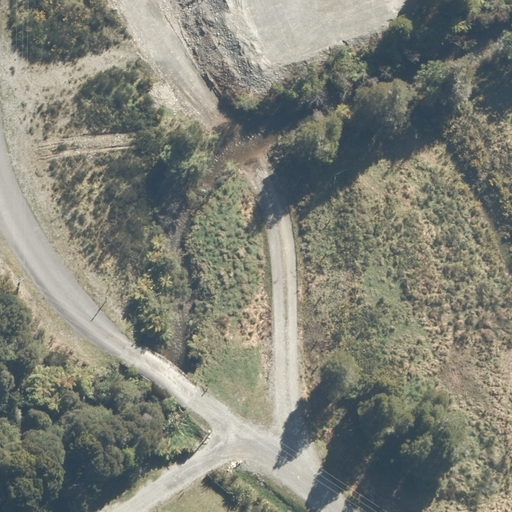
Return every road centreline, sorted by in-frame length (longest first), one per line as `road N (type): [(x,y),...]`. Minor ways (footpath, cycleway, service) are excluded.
road 1 (track): [(299,511),(223,452),(94,371)]
road 2 (unclassified): [(94,371),(15,267),(0,227)]
